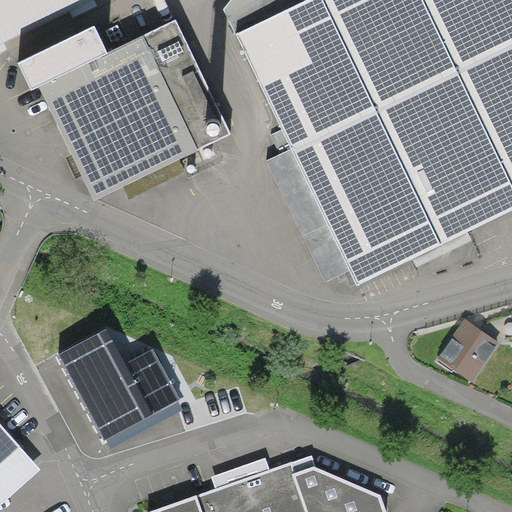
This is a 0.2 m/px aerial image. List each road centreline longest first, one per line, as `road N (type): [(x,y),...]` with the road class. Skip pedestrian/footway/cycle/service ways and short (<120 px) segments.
road 1 (residential): [(83,485),(257,424),(286,423),(497,511)]
road 2 (residential): [(38,189),(280,305),(328,322),(377,319)]
road 3 (residential): [(377,319),(395,361),(511,419)]
road 4 (residential): [(0,332),(83,485)]
road 5 (residential): [(377,319),(511,279)]
